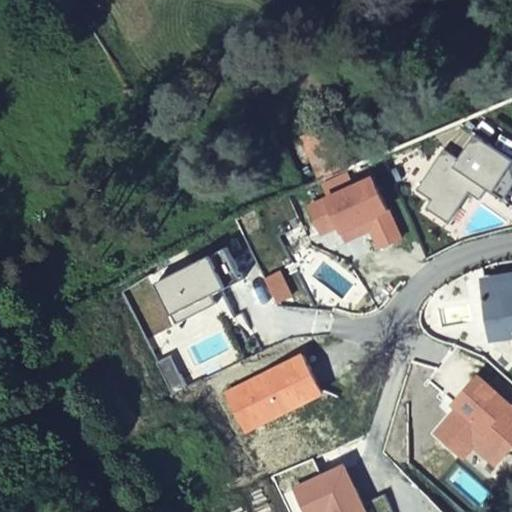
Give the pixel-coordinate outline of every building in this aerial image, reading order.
[(328,181),(343,174),(326,132),(298,145),(315,186),(328,181)] [(445,150),(417,192),(432,202),(426,210),(448,225),(469,194),(475,198),(483,188),(488,191),(504,202),(511,189),(511,160),(476,136),(460,161),(445,150)] [(376,180),(310,208),(323,235),(341,227),(348,242),(374,231),(382,250),(403,241),(376,180)] [(328,181),(315,186),(311,188),(314,198),(334,190),(328,181)] [(488,191),(483,188),(475,198),(480,202),(488,191)] [(230,246),(158,280),(173,313),(193,304),(197,313),(219,302),(215,293),(245,278),(230,246)] [(494,339),(511,335),(511,280),(487,285),(494,339)] [(197,313),(193,304),(173,313),(178,322),(197,313)] [(311,369),(232,404),(242,427),(257,420),(264,436),(328,408),(311,369)] [(511,407),(478,376),(453,404),(457,408),(461,412),(452,421),(448,418),(434,434),(460,458),(472,445),(494,465),(511,445),(511,407)] [(452,421),(461,412),(457,408),(448,418),(452,421)] [(264,436),(257,420),(242,427),(249,443),(264,436)] [(363,511),(343,465),(293,487),(304,511),(363,511)]
